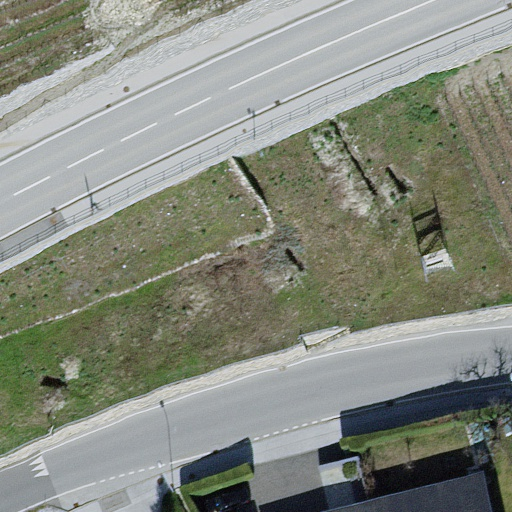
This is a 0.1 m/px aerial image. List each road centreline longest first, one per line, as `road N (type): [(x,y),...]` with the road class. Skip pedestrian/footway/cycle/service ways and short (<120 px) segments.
road 1 (tertiary): [(0,490),(97,445),(256,398),(511,352)]
road 2 (tertiary): [(0,201),(295,57),(432,0)]
